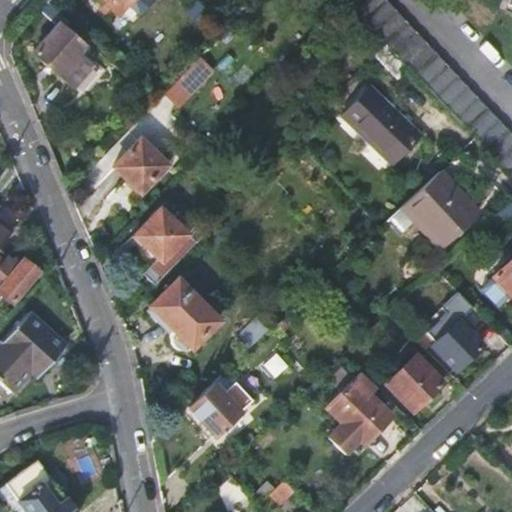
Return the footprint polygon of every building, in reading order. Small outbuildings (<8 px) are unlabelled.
[(134,0),(93,0),(114,21),(134,0)] [(247,0),(239,0),(228,12),(236,20),(251,4),(247,0)] [(476,139),(511,176),(511,136),(379,0),(369,0),(355,15),(384,45),(407,69),(476,139)] [(59,26),(77,42),(82,37),(65,20),(59,26)] [(59,26),(34,55),(75,92),(94,71),(79,58),(86,50),(77,42),(59,26)] [(373,57),(395,80),(407,69),(384,45),(373,57)] [(179,80),(163,97),(177,110),(211,73),(198,60),(179,80)] [(412,133),(369,91),(340,121),(383,163),(412,133)] [(113,171),(140,196),(166,169),(140,143),(113,171)] [(399,210),(436,249),(474,214),(438,174),(399,210)] [(496,213),(511,229),(511,204),(509,202),(496,213)] [(131,237),(139,257),(148,266),(140,275),(152,285),(186,250),(203,233),(191,222),(181,233),(157,210),(131,237)] [(0,249),(12,234),(0,225),(0,249)] [(511,259),(492,279),(511,299),(511,259)] [(0,309),(4,305),(8,308),(34,277),(20,265),(14,273),(0,261),(0,309)] [(455,312),(465,303),(434,271),(424,280),(455,312)] [(216,324),(175,281),(148,309),(170,332),(168,336),(167,340),(168,344),(171,349),(174,352),(179,354),(183,353),(187,352),(191,350),(216,324)] [(449,317),(455,324),(467,335),(482,321),(465,303),(449,317)] [(455,324),(449,317),(434,332),(440,339),(455,324)] [(64,350),(26,318),(0,347),(0,388),(10,398),(37,369),(42,374),(64,350)] [(256,323),(235,342),(246,354),(267,335),(266,333),(256,323)] [(429,349),(453,375),(481,349),(467,335),(455,324),(440,339),(429,349)] [(442,385),(415,356),(383,386),(411,415),(442,385)] [(340,426),(327,440),(343,457),(357,444),(362,449),(391,420),(370,397),(377,390),(362,373),(325,409),(340,426)] [(223,375),(185,409),(211,437),(220,429),(224,434),(239,421),(235,416),(249,403),(223,375)] [(48,477),(35,460),(5,482),(26,511),(73,511),(65,500),(58,505),(41,482),(48,477)] [(65,500),(48,477),(41,482),(58,505),(65,500)] [(275,488),(268,495),(277,505),(292,490),(283,481),(275,488)]
